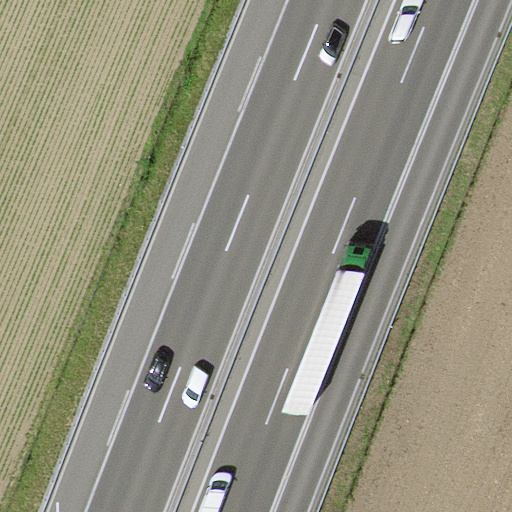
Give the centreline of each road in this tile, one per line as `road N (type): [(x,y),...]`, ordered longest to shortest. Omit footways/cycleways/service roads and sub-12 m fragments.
road 1 (motorway): [(328,0),(125,511)]
road 2 (motorway): [(233,511),(436,0)]
road 3 (motorway): [(307,511),(511,3)]
